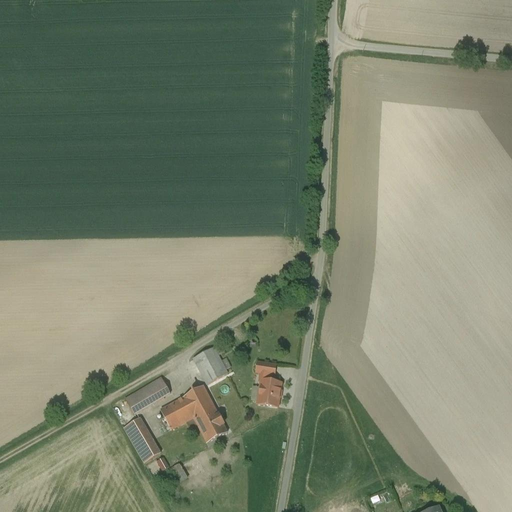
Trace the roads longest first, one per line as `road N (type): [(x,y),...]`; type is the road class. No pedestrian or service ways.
road 1 (unclassified): [(336,36),(326,233),(283,511)]
road 2 (track): [(319,276),(0,463)]
road 3 (unclassified): [(336,36),(511,51)]
